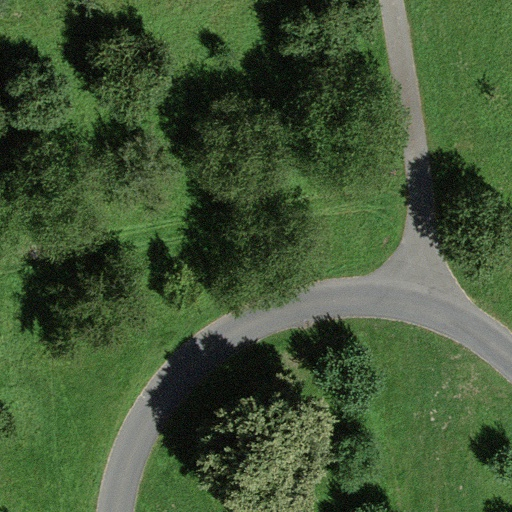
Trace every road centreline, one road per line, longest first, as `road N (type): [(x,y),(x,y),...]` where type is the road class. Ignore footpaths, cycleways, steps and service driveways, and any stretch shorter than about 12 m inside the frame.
road 1 (unclassified): [(113,511),(118,462),(173,378),(251,325),(338,307),(418,310),(511,370)]
road 2 (track): [(418,310),(415,177),(383,0)]
